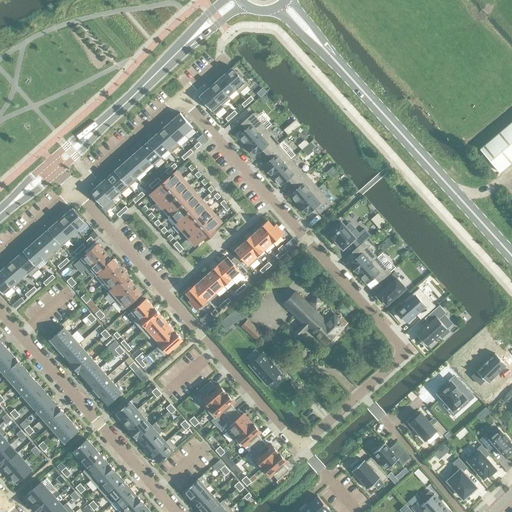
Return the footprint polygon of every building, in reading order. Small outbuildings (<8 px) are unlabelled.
[(232,67),(224,74),(237,89),(240,92),(248,85),(232,67)] [(237,89),(224,74),(216,82),(228,96),(237,89)] [(228,96),(216,82),(207,89),(222,105),(230,98),(228,96)] [(207,89),(199,96),(215,114),(223,107),(222,105),(207,89)] [(279,98),(273,104),(278,110),(284,105),(279,98)] [(180,113),(172,120),(185,134),(193,127),(189,122),(190,121),(186,117),(185,118),(180,113)] [(292,113),(286,119),(291,125),(297,119),(292,113)] [(247,145),(266,129),(253,114),(241,124),(246,129),(238,136),(247,145)] [(172,120),(164,127),(177,142),(185,134),(172,120)] [(511,120),(480,146),(500,170),(511,159),(511,120)] [(164,127),(156,134),(168,149),(172,152),(180,145),(177,142),(164,127)] [(267,154),(279,143),(266,129),(247,145),(256,155),(262,149),(267,154)] [(156,134),(148,141),(160,156),(168,149),(156,134)] [(148,141),(139,149),(153,164),(154,165),(162,158),(160,156),(148,141)] [(291,159),(279,145),(279,144),(279,143),(267,154),(271,159),(263,166),(272,176),(291,159)] [(139,149),(131,156),(144,171),(153,164),(139,149)] [(131,156),(123,163),(136,178),(144,171),(131,156)] [(304,173),(291,159),(272,176),(281,186),(288,179),(293,184),(305,173),(304,173)] [(123,163),(115,170),(129,187),(137,179),(136,178),(123,163)] [(115,170),(107,177),(119,192),(121,194),(129,187),(115,170)] [(176,171),(163,182),(170,189),(183,178),(176,171)] [(344,172),(338,178),(343,184),(349,178),(344,172)] [(299,205),(318,188),(305,173),(293,184),(297,189),(290,195),(299,205)] [(107,177),(98,185),(111,199),(119,192),(107,177)] [(183,178),(170,189),(176,197),(189,185),(183,178)] [(163,182),(151,193),(157,201),(170,189),(163,182)] [(98,185),(90,192),(95,197),(93,198),(98,202),(99,201),(103,206),(111,199),(98,185)] [(189,185),(176,197),(183,204),(196,193),(189,185)] [(320,213),(331,203),(318,188),(299,205),(307,214),(315,208),(320,213)] [(170,189),(157,201),(163,208),(176,197),(170,189)] [(196,193),(183,204),(189,211),(202,200),(196,193)] [(176,197),(163,208),(170,215),(183,204),(176,197)] [(202,200),(189,211),(196,219),(209,207),(202,200)] [(183,204),(170,215),(176,223),(189,211),(183,204)] [(73,207),(64,214),(77,229),(85,222),(73,207)] [(209,207),(196,219),(202,226),(215,215),(209,207)] [(189,211),(176,223),(183,230),(196,219),(189,211)] [(64,214),(56,222),(71,238),(79,231),(77,229),(64,214)] [(215,215),(202,226),(211,236),(216,231),(214,228),(221,222),(215,215)] [(196,219),(183,230),(189,237),(202,226),(196,219)] [(268,220),(260,228),(273,242),(284,233),(276,224),(273,227),(268,220)] [(56,222),(48,229),(62,245),(71,238),(56,222)] [(352,240),(358,246),(371,235),(365,229),(360,233),(354,227),(350,231),(341,222),(337,226),(335,224),(329,229),(331,231),(328,233),(334,240),(335,240),(343,249),(352,240)] [(202,226),(189,237),(196,245),(203,238),(205,241),(211,236),(202,226)] [(251,235),(264,250),(273,242),(260,228),(259,228),(252,235),(251,235)] [(62,245),(48,229),(40,236),(54,253),(62,245)] [(251,235),(243,242),(258,259),(258,258),(257,256),(264,250),(251,235)] [(40,236),(32,243),(44,258),(47,262),(56,254),(54,253),(40,236)] [(404,241),(398,246),(403,252),(409,247),(404,241)] [(243,243),(235,250),(249,266),(258,259),(243,242),(243,243)] [(364,242),(352,252),(357,257),(349,264),(358,274),(377,257),(364,242)] [(32,243),(23,251),(36,265),(44,258),(32,243)] [(98,244),(79,260),(85,268),(90,263),(91,264),(105,252),(105,251),(104,252),(102,250),(103,249),(98,244)] [(288,251),(282,244),(278,248),(280,252),(283,255),(288,251)] [(23,251),(15,258),(28,272),(31,276),(39,269),(36,265),(23,251)] [(105,252),(91,264),(98,272),(94,275),(95,276),(114,259),(113,258),(111,260),(109,258),(110,257),(105,252)] [(231,260),(228,256),(219,264),(219,263),(219,264),(232,278),(239,272),(242,275),(247,271),(235,257),(231,260)] [(377,257),(358,274),(367,284),(374,277),(379,282),(390,272),(377,257)] [(15,258),(7,265),(20,279),(28,272),(15,258)] [(114,259),(95,276),(102,284),(121,267),(121,266),(120,267),(118,265),(118,264),(114,259)] [(219,264),(211,271),(224,285),(232,278),(219,264)] [(7,265),(0,271),(0,273),(12,287),(20,279),(7,265)] [(121,267),(102,284),(103,284),(106,281),(112,288),(107,293),(108,293),(128,275),(124,270),(123,271),(121,268),(122,268),(121,267)] [(210,271),(203,278),(217,294),(216,292),(224,285),(211,271),(210,271)] [(386,279),(390,284),(377,295),(382,301),(383,300),(387,304),(397,295),(398,297),(404,292),(403,290),(405,288),(397,278),(399,276),(395,271),(386,279)] [(0,273),(0,289),(3,294),(12,287),(0,273)] [(128,275),(108,293),(115,302),(134,285),(129,279),(129,280),(127,278),(129,276),(128,275)] [(203,278),(194,285),(209,302),(217,294),(203,278)] [(134,285),(115,302),(122,310),(141,294),(142,293),(137,288),(136,288),(134,286),(134,285)] [(194,285),(186,293),(191,299),(189,301),(196,310),(199,307),(200,309),(209,302),(194,285)] [(406,303),(398,310),(407,321),(415,313),(421,320),(436,306),(419,288),(404,301),(406,303)] [(338,332),(326,321),(296,291),(283,304),(302,322),(295,330),(301,336),(308,328),(326,345),(338,332)] [(146,298),(128,314),(135,323),(154,307),(146,298)] [(424,318),(429,323),(428,323),(424,327),(417,334),(417,333),(416,334),(427,346),(439,335),(442,338),(450,331),(439,319),(446,312),(439,305),(424,318)] [(154,307),(135,323),(143,331),(161,315),(154,307)] [(334,313),(326,321),(338,332),(348,323),(341,316),(340,318),(334,313)] [(161,315),(143,331),(150,339),(168,323),(161,315)] [(241,326),(257,340),(264,333),(247,319),(241,326)] [(175,331),(168,323),(150,339),(152,338),(158,345),(157,347),(175,331)] [(64,326),(50,339),(57,347),(72,335),(64,326)] [(175,331),(157,347),(164,356),(173,348),(174,350),(180,344),(179,343),(183,340),(175,331)] [(72,335),(57,347),(64,356),(79,343),(72,335)] [(86,351),(79,343),(64,356),(72,364),(86,351)] [(7,348),(0,354),(0,369),(15,356),(14,356),(7,348)] [(79,372),(93,359),(86,351),(72,364),(71,364),(78,372),(79,372)] [(263,353),(250,364),(267,384),(280,372),(263,353)] [(477,371),(472,376),(480,384),(485,379),(488,382),(494,376),(495,376),(500,371),(499,371),(506,365),(506,364),(495,353),(495,354),(489,360),(483,364),(484,365),(477,371)] [(15,356),(0,369),(7,377),(22,364),(15,356)] [(93,359),(79,372),(86,380),(100,368),(93,359)] [(22,364),(7,377),(14,386),(29,373),(22,365),(22,364)] [(100,368),(86,380),(93,388),(108,376),(100,368)] [(29,373),(14,386),(21,394),(36,381),(29,373)] [(108,376),(93,388),(100,397),(115,384),(108,376)] [(200,401),(207,410),(226,393),(218,384),(215,386),(210,380),(199,390),(204,396),(202,397),(203,398),(200,401)] [(459,380),(454,385),(451,382),(447,385),(445,386),(444,385),(439,390),(440,391),(438,393),(441,396),(440,398),(445,405),(447,403),(453,410),(460,404),(463,407),(469,402),(474,397),(459,380)] [(36,381),(21,394),(29,402),(43,389),(36,381)] [(115,384),(100,397),(108,405),(122,392),(115,384)] [(43,389),(29,402),(36,410),(50,397),(43,389)] [(226,393),(207,410),(215,418),(218,415),(219,416),(221,415),(225,420),(236,410),(232,405),(234,403),(226,393)] [(50,397),(36,410),(43,418),(58,405),(57,404),(57,405),(50,397)] [(130,401),(115,414),(123,422),(137,409),(130,401)] [(58,405),(43,418),(50,426),(65,413),(58,405)] [(137,409),(123,422),(130,430),(129,430),(129,431),(148,414),(141,406),(137,409)] [(236,410),(225,420),(230,425),(225,430),(233,440),(252,423),(244,413),(241,416),(236,410)] [(65,413),(50,426),(57,435),(72,422),(65,414),(65,413)] [(413,420),(410,422),(425,440),(435,431),(440,436),(446,431),(437,420),(431,425),(421,413),(418,415),(417,414),(412,418),(413,420)] [(148,414),(129,431),(137,439),(152,426),(145,418),(148,415),(148,414)] [(72,422),(57,435),(65,443),(79,430),(72,422)] [(252,423),(233,440),(234,440),(237,437),(245,446),(247,445),(252,450),(263,440),(258,435),(261,433),(252,423)] [(152,426),(137,439),(144,447),(159,434),(152,426)] [(486,433),(480,439),(490,450),(495,445),(506,457),(511,453),(510,452),(511,450),(511,443),(510,442),(511,441),(506,435),(505,436),(498,428),(489,436),(486,433)] [(159,434),(144,447),(152,455),(170,439),(169,438),(165,441),(159,434)] [(0,453),(10,444),(3,436),(0,438),(0,453)] [(87,439),(72,451),(79,460),(94,447),(87,439)] [(170,439),(152,455),(159,463),(177,447),(170,439)] [(263,440),(252,450),(256,455),(255,457),(255,458),(252,461),(260,469),(278,453),(270,443),(267,446),(263,440)] [(385,442),(373,453),(374,452),(387,467),(386,468),(387,468),(398,459),(402,464),(410,457),(397,442),(390,448),(385,443),(385,442)] [(2,466),(17,452),(10,444),(0,453),(0,463),(2,466)] [(481,444),(467,457),(469,460),(468,460),(483,478),(487,474),(489,475),(495,469),(485,458),(490,454),(481,444)] [(94,447),(79,460),(87,468),(101,455),(94,447)] [(25,461),(17,452),(2,466),(9,474),(25,461)] [(278,453),(260,469),(260,470),(263,467),(271,476),(273,474),(278,480),(289,470),(284,465),(287,462),(278,453)] [(87,468),(83,471),(90,479),(108,463),(101,455),(87,468)] [(382,482),(388,477),(371,457),(366,462),(364,460),(365,460),(364,460),(352,471),(367,488),(367,489),(379,478),(382,482)] [(458,468),(447,477),(449,480),(448,480),(452,484),(450,485),(456,492),(457,490),(463,498),(468,494),(469,495),(475,490),(474,488),(476,487),(462,472),(467,467),(467,468),(468,467),(459,457),(458,458),(459,458),(453,463),(458,468)] [(17,482),(32,469),(25,461),(9,474),(17,482)] [(108,463),(90,479),(98,487),(116,471),(109,463),(108,463)] [(116,471),(98,487),(105,496),(108,492),(123,480),(116,471)] [(202,475),(184,491),(191,500),(209,484),(202,475)] [(123,480),(108,492),(116,501),(130,488),(123,480)] [(49,490),(42,481),(26,495),(34,503),(49,490)] [(209,484),(191,500),(198,508),(212,495),(206,488),(210,484),(209,484)] [(130,488),(116,501),(123,509),(137,496),(130,488)] [(40,511),(41,511),(56,498),(49,490),(34,503),(32,505),(37,511),(40,511)] [(450,511),(434,494),(426,502),(422,498),(411,508),(415,511),(450,511)] [(212,495),(198,508),(201,511),(210,511),(224,500),(223,500),(220,503),(212,495)] [(123,509),(119,511),(135,511),(145,504),(138,496),(137,496),(123,509)] [(318,496),(308,504),(314,511),(328,511),(331,510),(318,496)] [(41,511),(56,511),(63,506),(56,498),(41,511)] [(224,500),(210,511),(226,511),(231,509),(224,500)] [(73,511),(74,511),(67,503),(63,506),(56,511),(73,511)]
